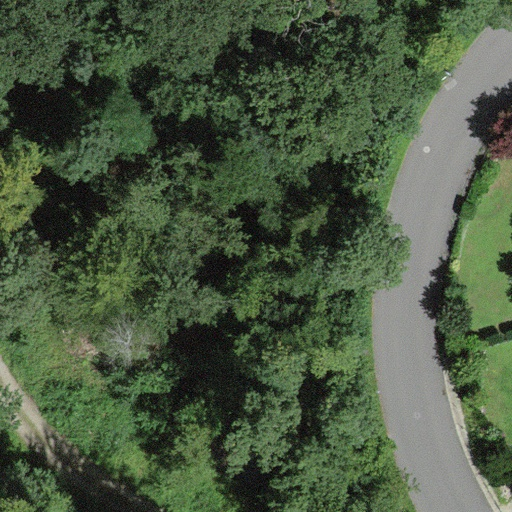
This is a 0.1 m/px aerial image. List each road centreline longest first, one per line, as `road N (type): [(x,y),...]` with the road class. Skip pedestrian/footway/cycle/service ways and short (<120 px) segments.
road 1 (residential): [(456,511),(414,391),(405,326),(410,262),(447,146),(511,56)]
road 2 (track): [(0,399),(118,511)]
